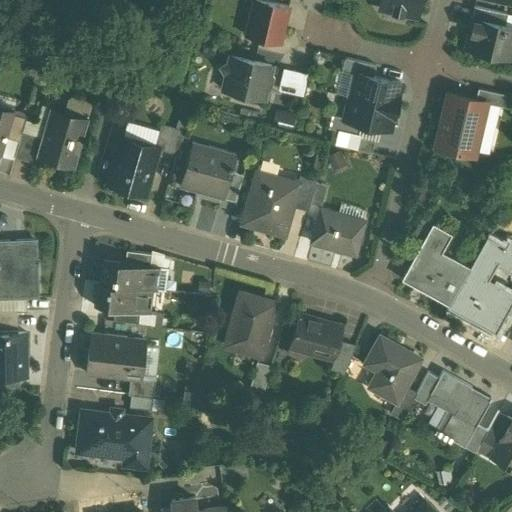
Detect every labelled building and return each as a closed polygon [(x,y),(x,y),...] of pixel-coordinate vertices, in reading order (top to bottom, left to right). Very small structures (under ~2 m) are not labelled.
[(288,5),(268,0),(253,0),(245,34),(279,42),(288,5)] [(380,0),(379,8),(416,16),(419,0),(380,0)] [(507,14),(474,6),(471,19),(473,19),(473,18),(504,25),(507,14)] [(511,27),(504,25),(473,18),(473,19),(466,48),(511,58),(511,53),(511,27)] [(271,65),(230,55),(229,62),(221,67),(226,75),(223,89),(264,98),(271,65)] [(375,64),(344,57),(341,70),(354,73),(354,72),(373,76),(375,64)] [(373,76),(354,72),(354,73),(349,95),(395,106),(401,83),(373,76)] [(511,99),(511,95),(478,88),(475,100),(486,102),(485,103),(510,109),(511,99)] [(475,100),(448,93),(436,145),(474,154),(485,103),(486,102),(475,100)] [(395,106),(349,95),(344,117),(343,118),(361,123),(390,129),(395,106)] [(10,112),(0,109),(0,155),(5,137),(12,113),(13,109),(11,108),(10,112)] [(86,119),(48,108),(40,135),(34,156),(35,157),(73,167),(86,119)] [(25,117),(12,113),(5,137),(19,140),(22,130),(25,117)] [(344,117),(331,114),(328,127),(359,134),(361,123),(343,118),(344,117)] [(182,130),(160,123),(154,144),(158,146),(158,148),(175,153),(182,130)] [(40,135),(22,130),(19,140),(14,157),(34,162),(35,157),(34,156),(40,135)] [(154,144),(119,134),(106,183),(145,194),(158,148),(158,146),(154,144)] [(234,153),(191,141),(178,185),(222,198),(229,171),(234,153)] [(242,175),(229,171),(222,198),(234,201),(242,175)] [(296,184),(255,172),(241,221),(282,233),(291,202),(296,184)] [(315,182),(298,177),(296,184),(291,202),(307,207),(309,203),(315,182)] [(325,185),(315,182),(309,203),(319,206),(325,185)] [(363,221),(319,208),(310,241),(353,254),(363,221)] [(421,218),(407,244),(417,249),(432,223),(421,218)] [(451,234),(432,223),(417,249),(401,279),(448,306),(469,268),(441,252),(451,234)] [(500,245),(486,237),(478,252),(497,262),(495,265),(509,274),(511,269),(511,244),(508,242),(505,247),(501,245),(500,245)] [(0,241),(0,297),(25,296),(36,296),(35,241),(0,241)] [(151,254),(126,251),(124,263),(149,266),(151,254)] [(511,293),(487,279),(495,265),(497,262),(478,252),(469,268),(448,306),(447,307),(494,334),(505,315),(511,302),(511,293)] [(124,263),(103,260),(100,284),(146,289),(151,290),(154,266),(124,263)] [(100,284),(96,283),(93,306),(114,309),(138,312),(143,313),(146,289),(100,284)] [(274,302),(239,292),(224,345),(259,355),(274,302)] [(0,297),(0,310),(17,310),(25,310),(25,296),(0,297)] [(138,312),(114,309),(113,321),(137,323),(138,312)] [(17,310),(0,310),(0,332),(17,333),(17,310)] [(297,313),(289,343),(310,349),(309,353),(332,360),(333,360),(338,341),(343,326),(297,313)] [(27,347),(27,332),(17,333),(0,332),(0,374),(24,374),(23,347),(27,347)] [(145,341),(90,334),(86,373),(130,379),(140,380),(140,379),(145,341)] [(419,359),(379,336),(364,363),(381,373),(372,389),(395,402),(404,386),(419,359)] [(354,346),(338,341),(333,360),(332,360),(329,371),(342,375),(354,346)] [(269,368),(255,364),(248,389),(262,393),(269,368)] [(490,398),(441,371),(438,378),(429,393),(430,394),(427,400),(450,413),(440,431),(438,434),(449,440),(449,439),(463,447),(476,424),(490,398)] [(416,393),(413,398),(424,405),(427,400),(430,394),(429,393),(438,378),(427,372),(416,393)] [(140,380),(130,379),(128,395),(130,395),(152,398),(154,381),(140,379),(140,380)] [(404,386),(395,402),(388,414),(400,420),(413,398),(416,393),(404,386)] [(152,398),(130,395),(128,407),(151,410),(152,398)] [(150,419),(81,411),(76,451),(124,457),(123,465),(144,468),(150,419)] [(486,430),(480,441),(494,449),(511,419),(497,411),(486,430)] [(494,449),(489,458),(510,470),(511,466),(511,416),(511,419),(494,449)] [(476,424),(463,447),(474,453),(480,441),(486,430),(476,424)] [(194,498),(171,501),(172,509),(172,511),(223,511),(223,508),(196,511),(194,498)] [(390,511),(387,508),(382,511),(434,511),(424,501),(412,511),(390,511)]
